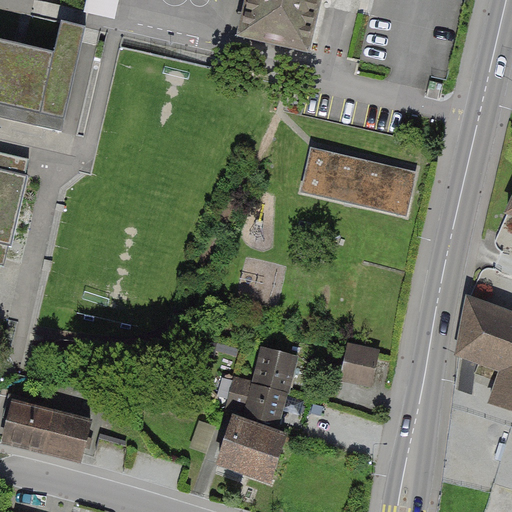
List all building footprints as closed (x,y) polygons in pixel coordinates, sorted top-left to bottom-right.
[(115,19),(120,0),(87,0),(85,12),(115,19)] [(312,52),(324,0),(247,0),(238,34),(312,52)] [(53,61),(0,47),(0,110),(61,125),(84,31),(62,25),(53,61)] [(419,177),(309,152),(300,195),(409,220),(419,177)] [(0,267),(4,268),(29,161),(0,154),(0,267)] [(502,372),(488,410),(511,419),(511,320),(476,307),(458,356),(502,372)] [(380,355),(346,347),(338,381),(372,389),(380,355)] [(292,399),(301,364),(257,354),(249,389),(292,399)] [(284,434),(292,399),(249,389),(240,423),(284,434)] [(15,402),(4,443),(84,464),(94,423),(15,402)] [(288,501),(304,449),(234,428),(218,481),(288,501)]
